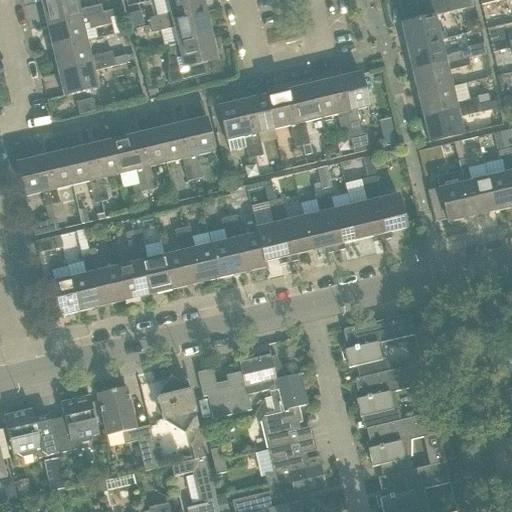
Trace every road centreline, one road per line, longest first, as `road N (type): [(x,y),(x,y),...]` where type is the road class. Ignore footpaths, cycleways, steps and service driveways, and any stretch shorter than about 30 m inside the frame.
road 1 (tertiary): [(22,378),(311,310)]
road 2 (residential): [(311,310),(358,511)]
road 3 (tertiary): [(311,310),(511,262)]
road 4 (residential): [(2,0),(31,118),(0,126)]
road 5 (residential): [(239,0),(255,66),(319,50)]
